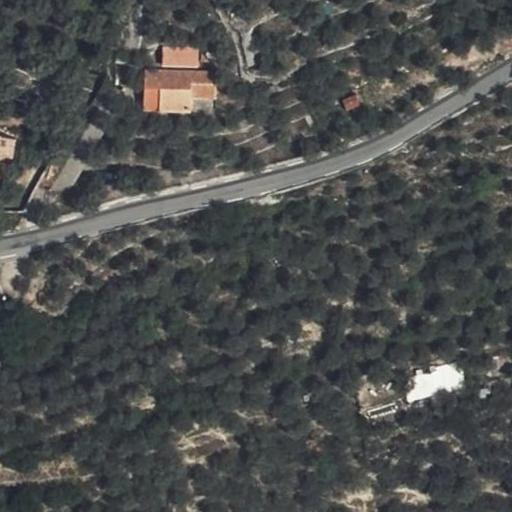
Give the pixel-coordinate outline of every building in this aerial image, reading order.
[(236,52),(163,47),(162,65),(179,66),(178,83),(208,84),(209,75),(234,75),(236,52)] [(162,65),(161,82),(178,83),(179,66),(162,65)] [(15,138),(0,135),(0,154),(12,157),(15,138)] [(511,334),(499,337),(502,352),(511,349),(511,334)] [(473,345),(429,354),(434,376),(466,368),(477,366),(473,345)]
